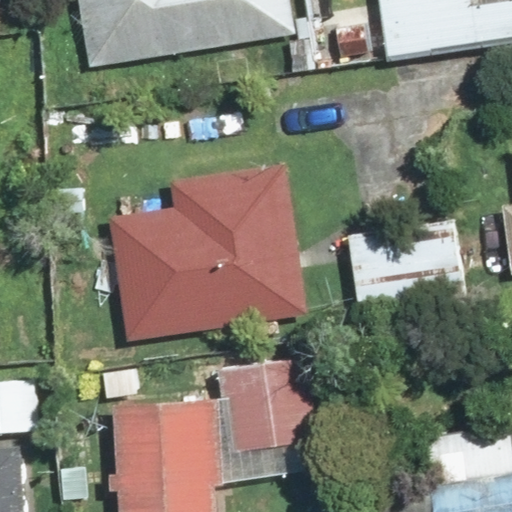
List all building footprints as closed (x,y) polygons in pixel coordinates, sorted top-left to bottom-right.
[(96,0),(102,63),(304,42),(299,0),(96,0)] [(511,0),(386,0),(398,60),(511,38),(511,0)] [(125,212),(135,335),(329,320),(316,158),(195,167),(198,207),(125,212)] [(466,218),(356,239),(370,312),(480,292),(466,218)] [(136,396),(137,511),(231,511),(231,480),(333,479),(331,359),(231,361),(231,394),(136,396)] [(52,370),(8,371),(9,426),(53,426),(52,370)] [(511,511),(511,423),(438,432),(445,489),(383,496),(385,511),(511,511)] [(42,511),(39,441),(0,442),(0,511),(42,511)]
